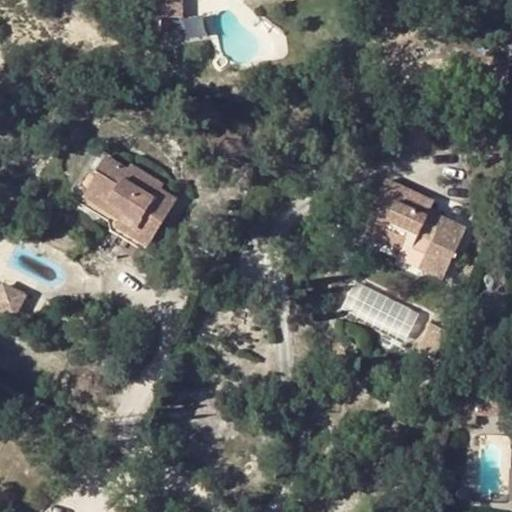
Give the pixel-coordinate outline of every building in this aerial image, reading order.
[(186,19),(185,0),(147,0),(148,19),(186,19)] [(430,117),(412,117),(411,147),(429,147),(430,117)] [(118,224),(150,244),(177,200),(160,190),(128,170),(105,156),(95,171),(107,178),(96,195),(125,212),(118,224)] [(128,170),(160,190),(165,183),(132,163),(128,170)] [(107,178),(95,171),(78,200),(108,218),(118,224),(125,212),(96,195),(107,178)] [(382,229),(378,239),(400,249),(409,230),(431,240),(420,266),(443,277),(466,228),(430,211),(433,201),(387,179),(367,223),(382,229)] [(110,229),(146,250),(150,244),(118,224),(108,218),(110,229)] [(382,229),(367,223),(363,231),(378,239),(382,229)] [(0,285),(0,309),(17,318),(29,294),(2,281),(0,285)] [(430,322),(417,350),(435,357),(437,353),(443,340),(446,330),(430,322)] [(437,353),(444,357),(450,344),(443,340),(437,353)] [(482,393),(497,394),(498,381),(485,379),(482,393)] [(476,409),(477,394),(459,394),(458,411),(477,412),(476,409)] [(507,395),(477,394),(476,409),(477,412),(507,412),(507,395)]
